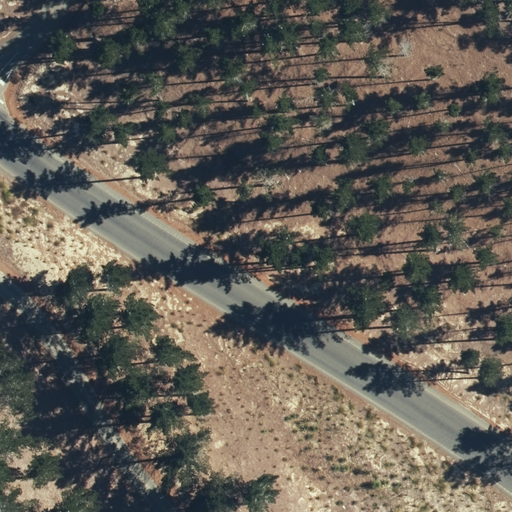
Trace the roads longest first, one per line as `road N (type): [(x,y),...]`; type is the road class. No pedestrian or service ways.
road 1 (unclassified): [(511,466),(0,136)]
road 2 (unknown): [(145,511),(0,283)]
